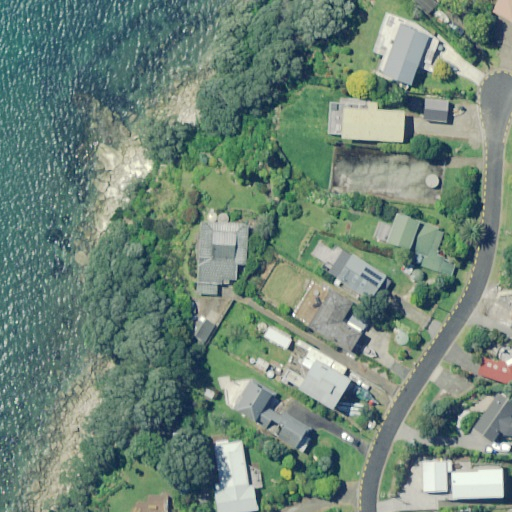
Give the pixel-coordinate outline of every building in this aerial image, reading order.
[(511,0),(495,0),(491,8),(511,20),(511,0)] [(431,35),(400,24),(382,75),(413,86),(431,35)] [(405,113),(376,111),(376,104),(328,101),(326,134),(342,135),(341,138),(403,142),(405,113)] [(410,251),(421,223),(395,214),(391,226),(379,222),(373,237),(410,251)] [(248,225),(200,223),(197,294),(216,295),(217,284),(235,285),(236,264),(246,265),(248,225)] [(421,223),(410,251),(423,256),(419,266),(451,277),(456,263),(435,255),(444,232),(421,223)] [(374,268),(350,255),(336,281),(372,300),(382,281),(385,274),(374,268)] [(351,306),(328,293),(307,328),(350,353),(363,330),(343,319),(351,306)] [(213,326),(204,321),(192,343),(201,348),(213,326)] [(291,337),(270,326),(264,337),(286,348),(291,337)] [(346,369),(311,348),(300,367),(291,361),(280,379),(332,410),(349,381),(341,377),(346,369)] [(476,377),(506,385),(511,381),(511,358),(504,362),(481,356),(476,377)] [(271,396),(251,383),(234,410),(266,431),(273,421),(283,427),(275,438),(301,455),(310,440),(305,436),(309,429),(280,411),(278,415),(265,407),(271,396)] [(496,396),(471,430),(491,445),(498,436),(511,437),(511,416),(511,417),(511,416),(511,398),(509,396),(496,396)] [(240,439),(213,443),(219,481),(213,482),(217,511),(245,511),(256,510),(253,489),(261,487),(259,469),(245,471),(240,439)] [(451,472),(451,462),(421,462),(422,492),(446,492),(446,472),(451,472)] [(502,498),(501,471),(452,473),(453,499),(502,498)]
